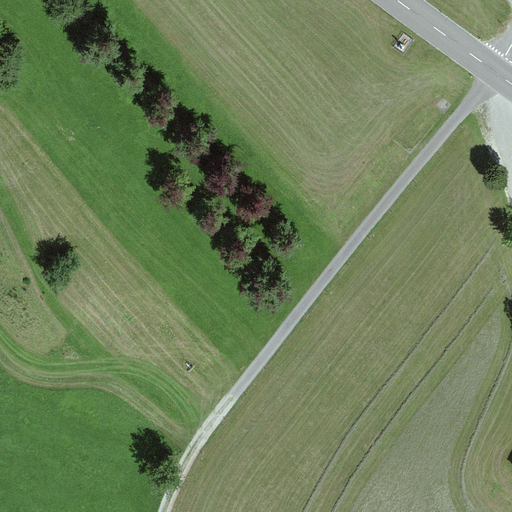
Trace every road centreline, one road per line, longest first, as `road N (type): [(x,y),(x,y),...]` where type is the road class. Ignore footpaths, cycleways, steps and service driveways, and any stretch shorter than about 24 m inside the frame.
road 1 (track): [(496,73),(200,439),(167,511)]
road 2 (tertiary): [(396,0),(511,84)]
